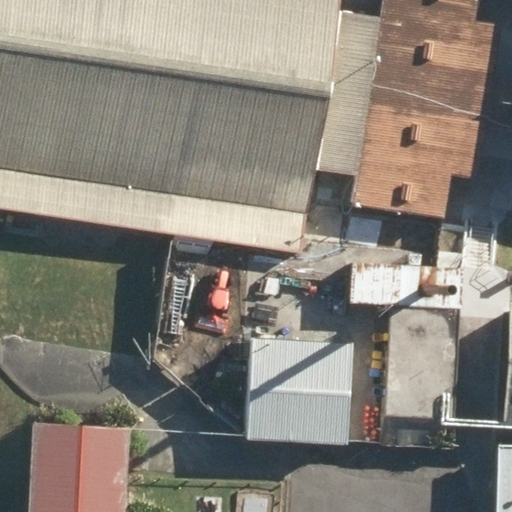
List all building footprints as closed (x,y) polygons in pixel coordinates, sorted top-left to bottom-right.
[(0,0),(0,212),(301,255),(313,174),(357,179),(353,210),(444,222),(451,181),(479,184),(486,131),(511,134),(511,83),(494,81),(501,29),(475,24),(478,0),(385,0),(382,23),(339,16),(341,0),(0,0)] [(52,353),(159,370),(173,275),(26,252),(10,354),(51,361),(52,353)] [(350,306),(462,313),(464,271),(352,267),(350,306)] [(511,511),(511,305),(508,306),(502,434),(511,434),(511,511)] [(245,444),(348,450),(354,348),(251,342),(245,444)] [(29,511),(124,511),(130,433),(35,427),(29,511)] [(495,511),(511,511),(511,448),(498,448),(495,511)]
